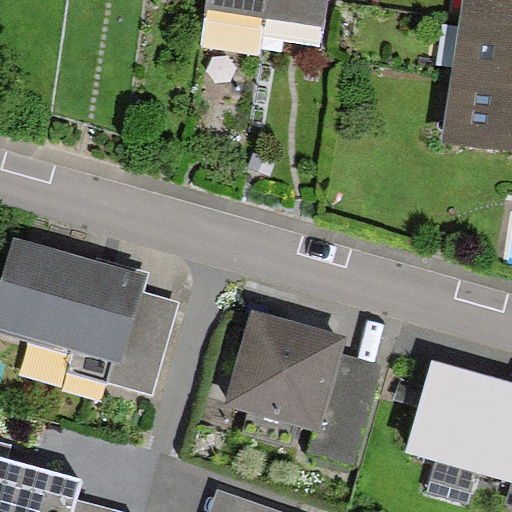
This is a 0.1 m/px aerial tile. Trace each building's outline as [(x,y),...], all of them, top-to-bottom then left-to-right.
[(269,19),(271,0),(209,0),(208,11),(269,19)] [(271,0),(269,19),(321,26),(324,0),(271,0)] [(511,0),(465,0),(463,21),(511,27),(511,0)] [(511,27),(463,21),(455,82),(511,89),(511,27)] [(511,89),(455,82),(447,142),(511,150),(511,89)] [(135,279),(12,245),(0,286),(0,331),(111,363),(131,292),(135,279)] [(171,303),(131,292),(111,363),(106,382),(146,393),(171,303)] [(337,347),(249,320),(222,411),(310,437),(334,359),(337,347)] [(373,370),(334,359),(310,437),(303,462),(342,474),(373,370)] [(511,393),(428,370),(404,454),(509,483),(511,471),(511,393)] [(75,486),(0,466),(0,511),(95,511),(69,505),(75,486)] [(511,471),(509,483),(503,505),(511,507),(511,471)] [(269,511),(216,495),(211,511),(269,511)]
